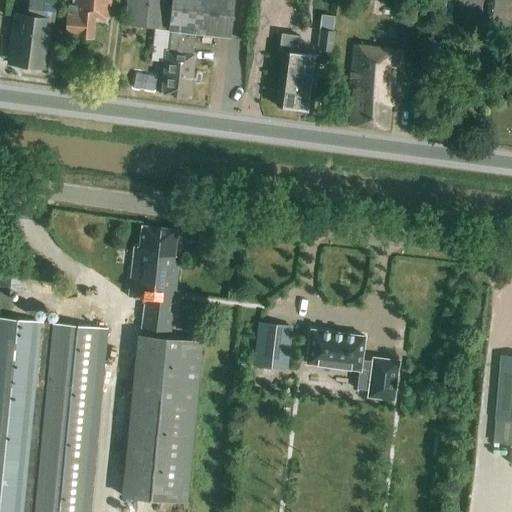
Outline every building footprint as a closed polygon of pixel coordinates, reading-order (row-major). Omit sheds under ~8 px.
[(15,29),(13,28),(10,45),(13,45),(10,64),(43,69),(50,20),(52,20),(54,3),(35,0),(29,0),(27,16),(17,15),(15,29)] [(94,17),(109,18),(110,0),(73,0),(73,6),(67,5),(66,15),(64,34),(75,35),(75,37),(92,39),(94,17)] [(167,0),(126,0),(124,26),(164,30),(167,0)] [(170,0),(168,30),(170,31),(167,51),(165,50),(160,94),(189,98),(194,54),(191,53),(193,33),(229,37),(233,0),(170,0)] [(332,53),(334,31),(319,29),(316,51),(332,53)] [(275,106),(311,111),(318,57),(297,54),(299,37),(281,35),(278,52),(282,53),(275,106)] [(402,52),(354,46),(349,87),(353,87),(349,125),(386,129),(388,105),(397,105),(402,52)] [(142,299),(138,335),(136,335),(121,496),(184,502),(199,341),(168,338),(178,258),(173,257),(176,231),(141,227),(139,248),(133,247),(127,297),(142,299)] [(0,301),(7,302),(10,270),(0,269),(0,301)] [(0,511),(88,511),(106,328),(0,318),(0,511)] [(253,365),(285,369),(290,327),(258,323),(253,365)] [(365,335),(309,328),(304,364),(358,371),(355,389),(366,391),(366,398),(393,401),(399,360),(371,357),(370,361),(362,360),(365,335)] [(511,358),(501,357),(495,418),(492,453),(511,454),(511,358)]
